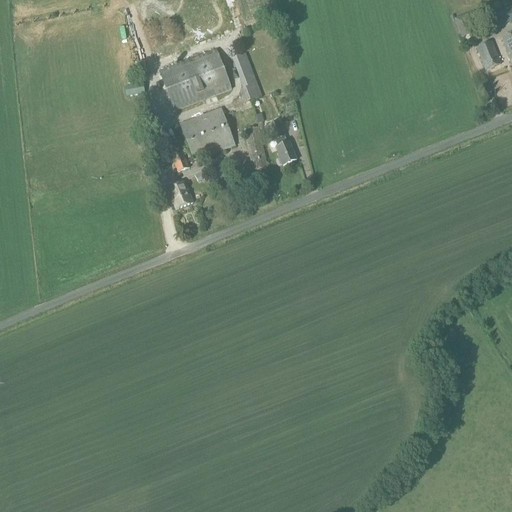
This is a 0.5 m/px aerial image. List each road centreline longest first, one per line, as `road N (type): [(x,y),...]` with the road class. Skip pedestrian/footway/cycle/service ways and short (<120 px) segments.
road 1 (unclassified): [(0,330),(94,283),(511,121)]
road 2 (unknown): [(172,253),(131,0)]
